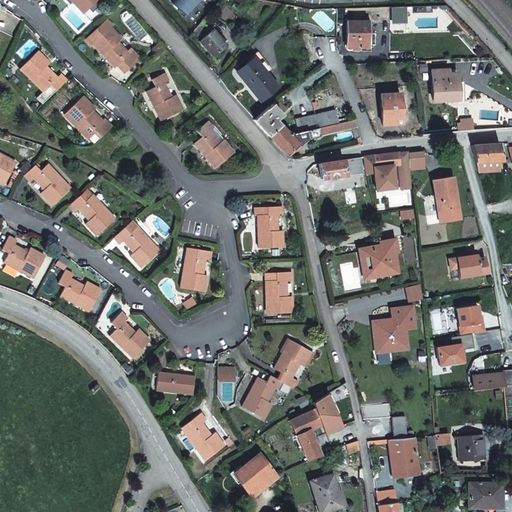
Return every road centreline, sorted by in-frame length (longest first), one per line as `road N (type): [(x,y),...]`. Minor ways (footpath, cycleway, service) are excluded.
road 1 (residential): [(0,209),(82,249),(179,333),(204,338),(232,325),(235,286),(228,237),(190,189)]
road 2 (residential): [(373,511),(361,434),(289,172)]
road 3 (residential): [(190,189),(119,99),(19,0)]
road 4 (tertiary): [(170,464),(107,368),(58,325),(0,297)]
road 5 (residential): [(459,140),(495,262),(507,377)]
road 6 (residential): [(136,0),(289,172)]
